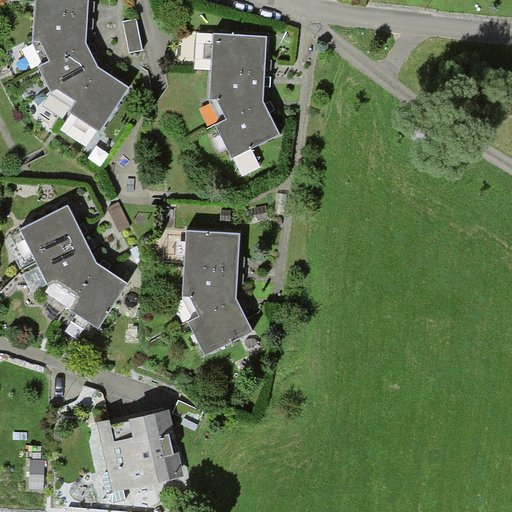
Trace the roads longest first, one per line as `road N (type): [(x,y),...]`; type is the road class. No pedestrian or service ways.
road 1 (residential): [(0,342),(159,392)]
road 2 (residential): [(386,80),(511,166)]
road 3 (residential): [(421,22),(291,7)]
